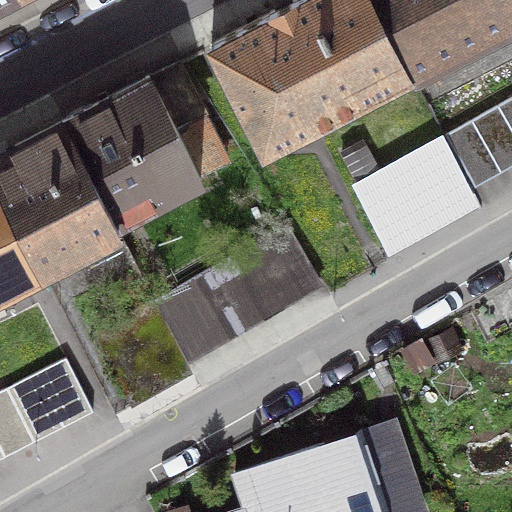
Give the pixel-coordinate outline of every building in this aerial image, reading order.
[(292,0),(210,43),(263,146),(409,70),(371,0),(292,0)] [(511,0),(371,0),(409,70),(511,14),(511,0)] [(200,112),(204,110),(177,59),(64,119),(114,219),(200,176),(198,171),(224,158),(200,112)] [(511,163),(511,95),(445,134),(474,185),(511,163)] [(14,146),(0,153),(0,186),(40,264),(117,225),(114,219),(64,119),(14,146)] [(385,244),(471,195),(441,140),(355,184),(385,244)] [(0,285),(40,264),(0,186),(0,285)] [(318,278),(286,222),(176,286),(208,341),(318,278)] [(128,396),(188,362),(154,299),(95,332),(128,396)] [(64,357),(5,387),(33,440),(91,410),(64,357)] [(0,457),(33,440),(5,387),(0,389),(0,457)] [(360,430),(235,471),(246,504),(248,511),(420,511),(396,440),(366,450),(360,430)]
